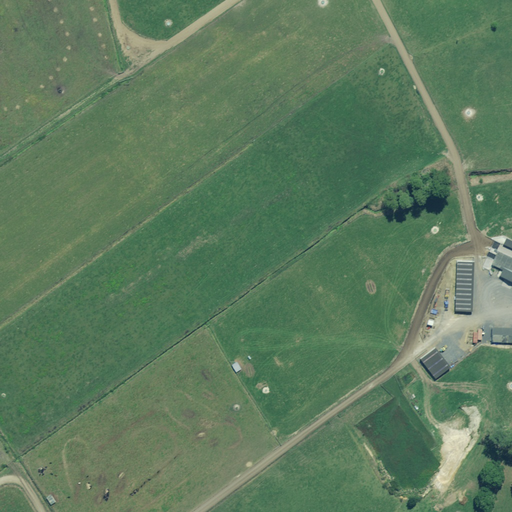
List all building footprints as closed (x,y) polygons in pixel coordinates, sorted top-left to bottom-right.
[(469,249),(451,248),(451,261),(469,262),(469,249)] [(511,257),(498,251),(492,264),(503,269),(500,276),(511,280),(511,257)] [(468,277),(468,265),(443,264),(443,277),(468,277)] [(511,342),(511,329),(493,328),(492,341),(511,342)] [(482,339),(482,332),(474,332),(473,342),(477,342),(478,339),(482,339)]
